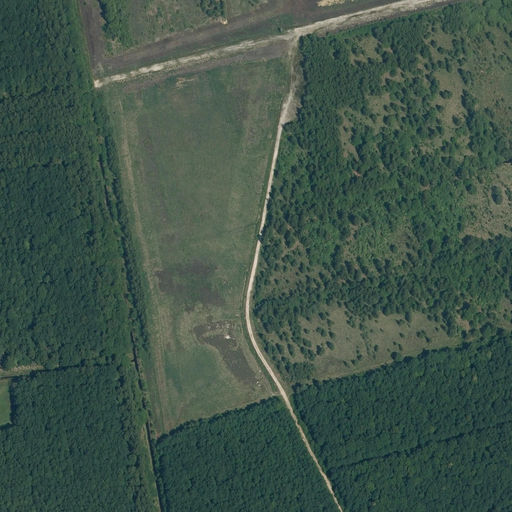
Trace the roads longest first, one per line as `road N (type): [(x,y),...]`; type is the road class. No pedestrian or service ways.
road 1 (track): [(342,511),(258,349),(251,286),(292,32),(421,0)]
road 2 (track): [(151,511),(61,0)]
road 3 (track): [(292,32),(98,85),(0,101)]
